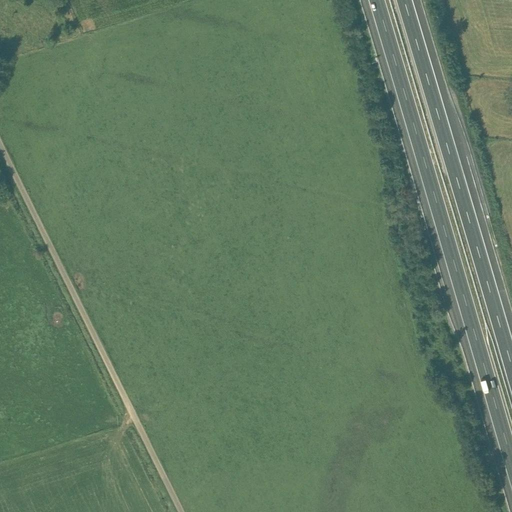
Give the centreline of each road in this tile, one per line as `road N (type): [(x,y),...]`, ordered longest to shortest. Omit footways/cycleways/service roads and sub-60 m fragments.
road 1 (motorway): [(376,0),(511,467)]
road 2 (unclassified): [(180,511),(0,146)]
road 3 (motorway): [(511,366),(405,0)]
